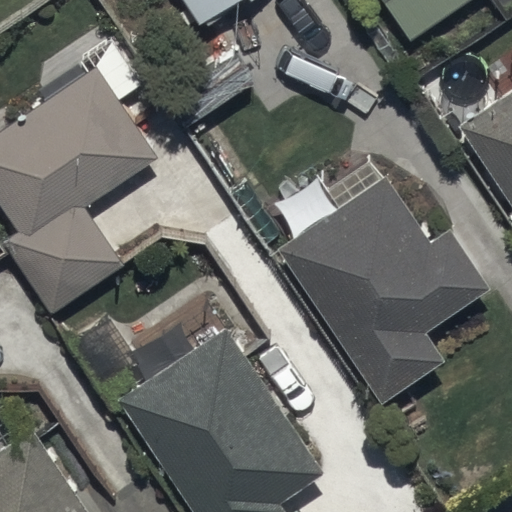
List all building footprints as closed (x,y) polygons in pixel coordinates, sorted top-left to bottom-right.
[(195,20),(224,0),(193,0),(186,5),(195,20)] [(387,0),(411,35),(464,0),(387,0)] [(127,38),(0,122),(0,193),(20,224),(2,236),(50,308),(126,257),(87,197),(157,150),(137,119),(168,99),(127,38)] [(191,117),(255,72),(235,44),(171,89),(191,117)] [(511,80),(460,114),(511,194),(511,80)] [(337,197),(280,236),(385,392),(446,351),(427,322),(493,277),(452,216),(430,231),(375,149),(327,182),(337,197)] [(143,353),(112,307),(67,337),(97,383),(143,353)] [(224,314),(118,388),(204,511),(305,511),(304,510),(301,511),(297,511),(282,491),(326,460),(224,314)] [(99,511),(33,417),(0,440),(0,511),(99,511)]
